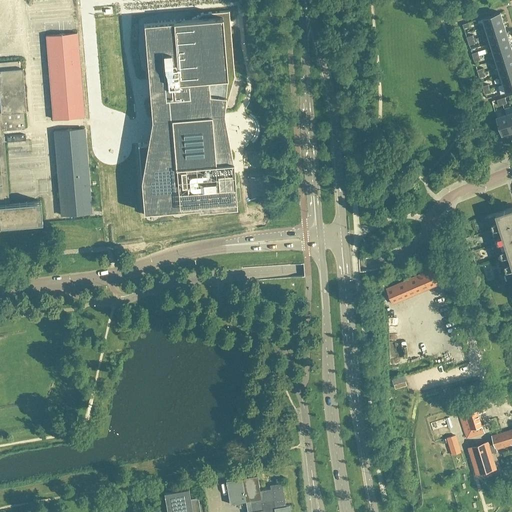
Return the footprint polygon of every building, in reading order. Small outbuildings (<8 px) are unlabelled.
[(147,142),(138,143),(143,212),(143,215),(161,214),(189,208),(198,207),(235,204),(231,159),(224,113),(234,76),(229,10),(202,13),(192,18),(143,22),(151,119),(147,142)] [(485,26),(503,21),(500,12),(482,18),(485,26)] [(503,21),(485,26),(488,34),(505,29),(503,21)] [(505,29),(488,34),(490,43),(508,37),(505,29)] [(46,35),(52,119),(84,117),(77,33),(46,35)] [(493,51),(511,45),(508,37),(490,43),(493,51)] [(511,50),(511,45),(493,51),(496,59),(511,54),(511,50)] [(511,54),(496,59),(498,68),(511,63),(511,54)] [(0,226),(42,223),(40,201),(9,204),(4,130),(25,128),(23,111),(26,111),(22,67),(20,67),(19,60),(0,61),(0,226)] [(511,63),(498,68),(501,76),(511,72),(511,63)] [(511,81),(511,72),(501,76),(503,84),(511,81)] [(511,90),(511,81),(503,84),(506,92),(511,90)] [(502,134),(511,132),(505,114),(496,117),(502,134)] [(91,213),(84,129),(54,131),(61,215),(91,213)] [(511,269),(511,207),(486,216),(504,272),(511,269)] [(393,303),(438,284),(432,270),(387,289),(393,303)] [(394,380),(395,389),(404,388),(404,379),(394,380)] [(484,433),(478,414),(486,412),(482,401),(457,409),(466,439),(484,433)] [(497,451),(496,449),(509,445),(508,444),(511,443),(511,429),(492,436),(494,443),(489,445),(487,441),(468,447),(473,462),(476,461),(480,473),(492,470),(489,457),(492,456),(491,453),(497,451)] [(454,435),(447,438),(452,455),(459,452),(454,435)] [(285,507),(282,488),(282,484),(282,483),(269,485),(269,486),(262,487),(263,491),(260,491),(257,477),(226,482),(230,506),(246,503),(247,511),(290,511),(290,505),(289,505),(289,506),(285,507)] [(200,511),(199,504),(198,500),(198,498),(190,500),(189,488),(164,492),(167,511),(200,511)]
